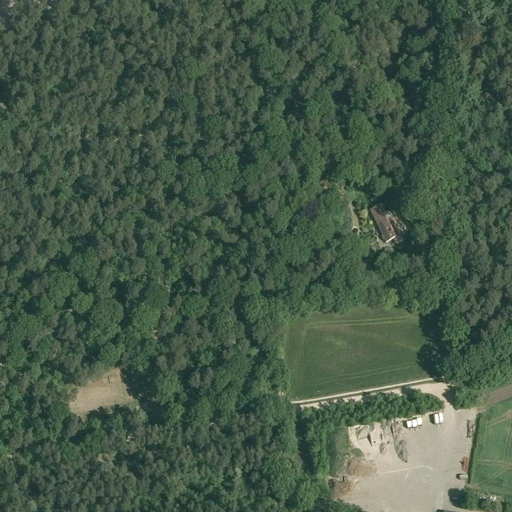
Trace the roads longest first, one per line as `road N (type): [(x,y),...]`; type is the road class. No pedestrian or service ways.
road 1 (track): [(511,361),(432,389),(0,458)]
road 2 (track): [(215,511),(283,474),(293,412)]
